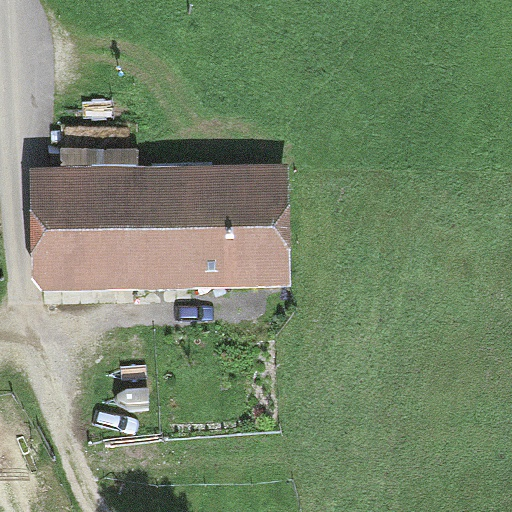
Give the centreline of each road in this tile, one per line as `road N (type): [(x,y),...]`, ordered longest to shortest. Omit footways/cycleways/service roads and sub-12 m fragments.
road 1 (unclassified): [(4,0),(22,314)]
road 2 (track): [(0,336),(22,314),(100,511)]
